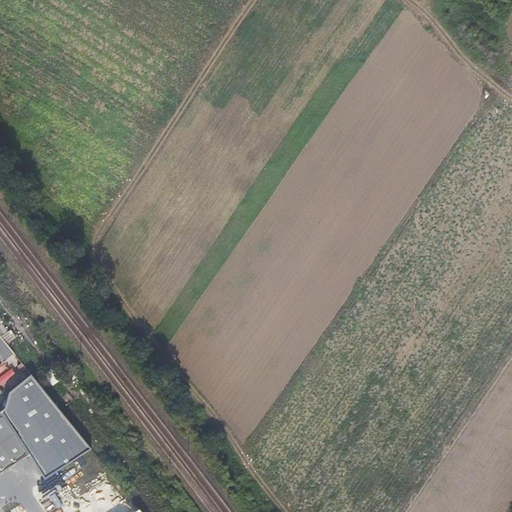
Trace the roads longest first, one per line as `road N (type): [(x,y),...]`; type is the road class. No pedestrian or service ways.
road 1 (track): [(283,511),(98,254),(101,237)]
road 2 (track): [(256,0),(101,237)]
road 3 (track): [(409,0),(459,58),(511,89)]
road 4 (unknown): [(0,484),(44,451),(13,400),(0,398)]
